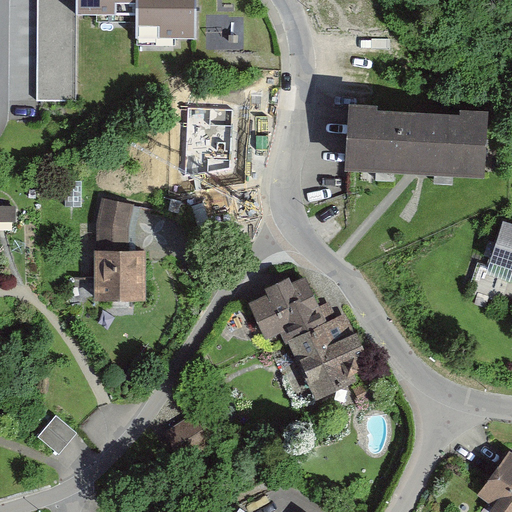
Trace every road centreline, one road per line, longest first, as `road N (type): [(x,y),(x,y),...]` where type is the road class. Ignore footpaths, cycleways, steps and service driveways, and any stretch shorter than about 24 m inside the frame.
road 1 (residential): [(24,511),(94,478),(166,401),(233,284),(291,234)]
road 2 (residential): [(291,234),(282,200),(305,78),(301,42),(279,0)]
road 3 (residential): [(450,404),(411,371),(362,300),(291,234)]
road 4 (residential): [(390,511),(450,404)]
